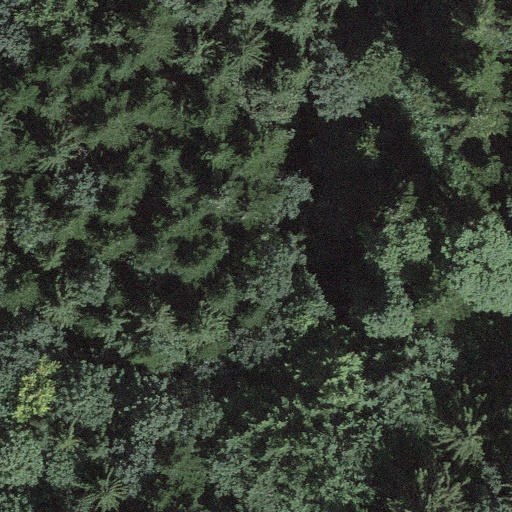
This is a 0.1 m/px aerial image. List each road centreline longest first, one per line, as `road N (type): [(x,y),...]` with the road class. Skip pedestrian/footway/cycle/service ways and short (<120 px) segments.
road 1 (track): [(0,335),(43,355),(257,370),(511,296)]
road 2 (track): [(511,370),(313,491),(295,511)]
